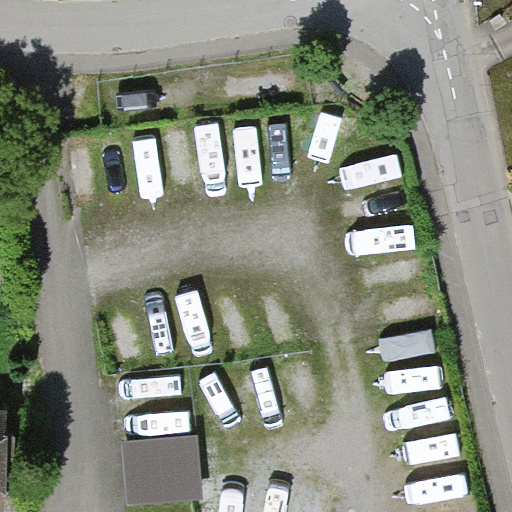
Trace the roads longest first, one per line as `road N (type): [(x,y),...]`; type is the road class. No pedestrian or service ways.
road 1 (residential): [(511,365),(456,102),(422,0)]
road 2 (residential): [(265,0),(84,27),(0,15)]
